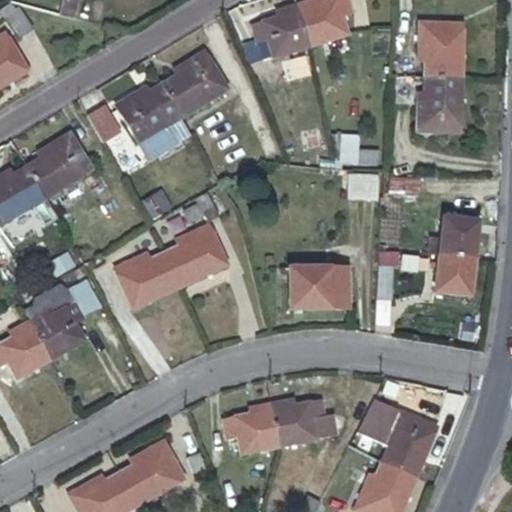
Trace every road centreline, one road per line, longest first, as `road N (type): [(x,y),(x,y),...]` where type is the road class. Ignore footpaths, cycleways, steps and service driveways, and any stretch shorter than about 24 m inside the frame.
road 1 (residential): [(500,372),(362,350),(253,362),(130,407),(0,483)]
road 2 (residential): [(205,0),(0,125)]
road 3 (residential): [(494,398),(452,511)]
